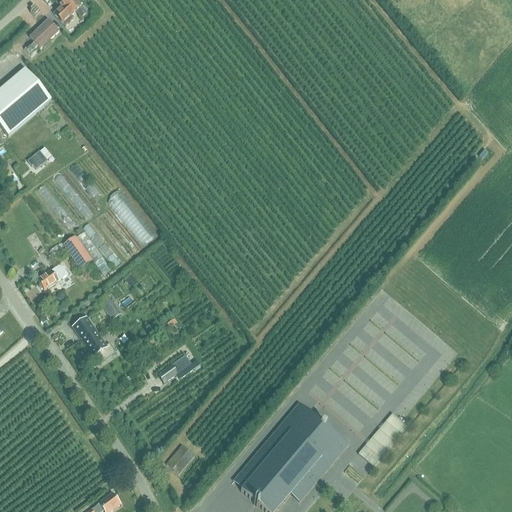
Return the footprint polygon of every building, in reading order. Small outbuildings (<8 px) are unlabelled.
[(54,16),(65,28),(73,20),(71,18),(75,13),(81,19),(86,14),(72,0),(66,0),(59,6),(62,9),(54,16)] [(39,50),(57,33),(47,22),(28,39),(39,50)] [(0,129),(7,138),(50,101),(24,71),(0,91),(0,129)] [(70,127),(52,142),(55,145),(67,135),(70,139),(76,134),(70,127)] [(39,153),(27,163),(31,168),(32,167),(35,171),(41,166),(41,167),(47,162),(46,161),(39,154),(39,153)] [(19,191),(23,188),(11,172),(8,175),(19,191)] [(86,213),(58,176),(51,181),(79,219),(86,213)] [(63,246),(79,270),(92,262),(75,237),(63,246)] [(54,270),(60,277),(65,273),(64,271),(66,269),(63,264),(54,270)] [(51,273),(37,283),(39,286),(39,289),(41,291),(43,291),(44,293),(58,283),(51,273)] [(97,302),(111,322),(121,315),(107,295),(97,302)] [(109,346),(106,348),(86,321),(73,330),(93,359),(96,358),(101,364),(115,354),(109,346)] [(164,386),(191,366),(185,357),(157,377),(164,386)] [(276,511),(290,496),(299,504),(348,447),(338,438),(336,440),(323,429),(326,426),(320,421),(317,424),(304,414),(306,411),(299,405),(239,476),(248,484),(240,493),(262,511),(276,511)] [(179,477),(194,458),(182,448),(167,467),(179,477)] [(98,507),(91,511),(113,511),(120,507),(119,505),(119,503),(117,501),(115,501),(112,496),(98,506),(98,507)]
